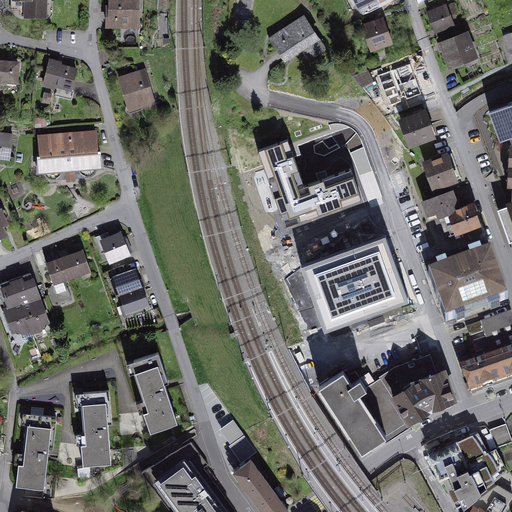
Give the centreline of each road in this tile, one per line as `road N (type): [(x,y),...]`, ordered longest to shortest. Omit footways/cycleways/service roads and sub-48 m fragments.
road 1 (residential): [(130,206),(227,487),(245,511)]
road 2 (residential): [(431,309),(364,127),(350,115),(265,95),(262,70)]
road 3 (residential): [(408,0),(511,287)]
road 4 (residential): [(431,309),(334,340),(307,362),(308,378),(367,468)]
road 5 (residential): [(1,511),(14,395),(113,355)]
road 6 (residential): [(92,54),(130,206)]
road 7 (residential): [(0,263),(130,206)]
